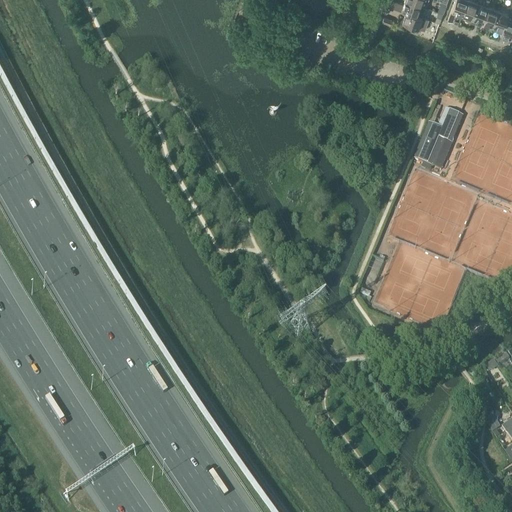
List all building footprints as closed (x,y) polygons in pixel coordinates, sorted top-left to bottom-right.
[(390,0),(388,0),(387,5),(405,11),(406,11),(422,17),(426,7),(407,0),(404,0),(403,4),(390,0)] [(465,0),(454,0),(447,19),(452,21),(454,15),(455,16),(456,12),(461,13),(465,0)] [(465,0),(461,13),(467,15),(465,20),(470,21),(477,2),(471,0),(465,0)] [(488,0),(477,0),(477,2),(470,21),(472,22),(474,18),(481,21),(487,6),(488,0)] [(441,2),(437,12),(443,14),(447,4),(441,2)] [(491,24),(497,9),(487,6),(481,21),(487,23),(485,27),(490,29),(491,24)] [(491,24),(490,29),(493,30),(495,26),(502,28),(503,24),(506,18),(508,14),(507,13),(497,9),(491,24)] [(422,17),(406,11),(405,11),(404,16),(400,15),(398,20),(424,30),(428,19),(422,17)] [(443,14),(438,12),(435,22),(439,24),(443,14)] [(511,34),(511,14),(508,13),(508,14),(506,18),(503,24),(502,28),(500,33),(505,35),(504,39),(509,41),(511,34)] [(428,125),(413,161),(431,168),(442,142),(446,144),(450,135),(455,137),(462,118),(444,111),(437,129),(428,125)] [(505,354),(494,361),(498,366),(508,359),(505,354)] [(511,421),(502,428),(511,443),(511,453),(511,454),(511,421)] [(498,428),(494,422),(489,426),(493,432),(498,428)]
